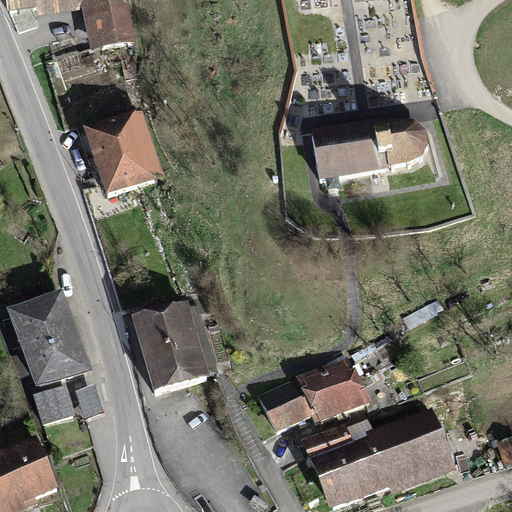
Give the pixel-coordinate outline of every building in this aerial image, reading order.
[(4,0),(10,27),(83,12),(93,59),(138,49),(127,0),(4,0)] [(81,142),(101,209),(164,189),(144,123),(81,142)] [(404,129),(302,141),(314,194),(373,184),(414,175),(423,161),(425,152),(421,142),(416,136),(404,129)] [(5,322),(43,435),(95,418),(56,304),(5,322)] [(129,330),(149,405),(217,386),(196,311),(129,330)] [(303,426),(310,438),(359,410),(334,367),(286,395),(303,426)] [(252,409),(272,444),(303,426),(286,395),(283,391),(252,409)] [(458,414),(428,425),(446,471),(476,460),(458,414)] [(303,474),(318,511),(361,511),(449,478),(446,471),(428,425),(347,456),(303,474)] [(295,453),(303,474),(347,456),(339,436),(295,453)] [(511,448),(496,452),(502,475),(511,472),(511,448)] [(0,466),(0,511),(32,511),(57,500),(32,450),(0,466)]
